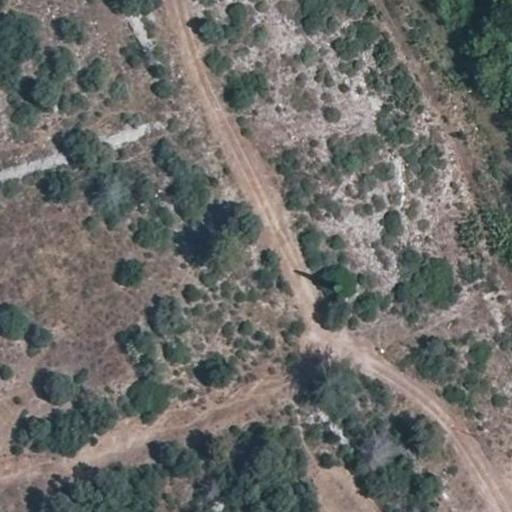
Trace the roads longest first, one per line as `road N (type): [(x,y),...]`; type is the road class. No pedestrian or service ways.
road 1 (track): [(176,0),(218,113),(335,344)]
road 2 (track): [(0,480),(335,344)]
road 3 (track): [(511,288),(380,0)]
road 4 (track): [(502,511),(440,409),(335,344)]
